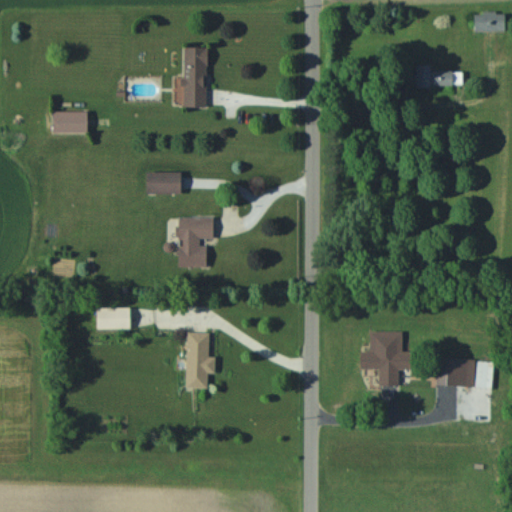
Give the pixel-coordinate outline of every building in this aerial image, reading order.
[(506,30),(507,11),(469,11),(469,29),(506,30)] [(176,45),(176,105),(202,105),(202,45),(176,45)] [(461,67),(410,67),(410,86),(461,86),(461,67)] [(82,131),(82,109),(46,109),(46,131),(82,131)] [(176,171),(139,171),(139,192),(176,192),(176,171)] [(202,244),(197,244),(197,238),(208,238),(208,216),(172,216),(172,265),(202,265),(202,244)] [(124,304),(91,304),(91,327),(124,327),(124,304)] [(205,331),(183,330),(181,386),(201,387),(201,371),(209,372),(210,356),(204,355),(205,331)] [(399,330),(367,330),(367,351),(356,350),(356,368),(372,368),(371,383),(394,383),(395,368),(408,368),(408,349),(399,349),(399,330)] [(456,384),(456,357),(433,357),(433,384),(456,384)]
